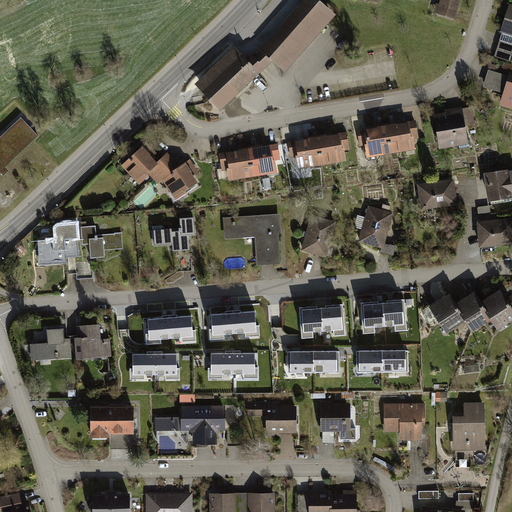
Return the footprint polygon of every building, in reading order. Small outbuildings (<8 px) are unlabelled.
[(235,47),(195,85),(221,112),(273,62),(286,74),(338,15),(321,0),(303,0),(262,51),(255,57),(252,54),(247,59),(235,47)] [(440,0),(440,4),(438,4),(435,13),(457,20),(462,0),(440,0)] [(511,4),(510,4),(506,15),(500,33),(502,34),(511,36),(511,4)] [(511,56),(511,36),(502,34),(495,57),(510,62),(511,56)] [(511,109),(511,70),(510,70),(508,75),(488,68),(482,86),(502,92),(498,105),(511,109)] [(444,112),(433,113),(439,148),(468,143),(465,125),(462,109),(462,106),(444,109),(444,112)] [(472,107),(462,109),(465,125),(475,123),(472,107)] [(367,130),(359,131),(361,146),(366,146),(364,149),(366,159),(370,161),(379,160),(381,157),(417,151),(415,139),(419,138),(416,121),(408,122),(408,124),(397,126),(397,125),(394,125),(379,128),(378,129),(367,130)] [(17,123),(0,138),(0,174),(21,155),(25,160),(39,146),(17,123)] [(297,141),(288,142),(291,158),(297,157),(299,170),(347,162),(345,151),(350,150),(347,133),(339,134),(339,136),(328,137),(327,137),(327,136),(309,139),(310,140),(309,140),(297,142),(297,141)] [(149,141),(143,147),(157,163),(163,158),(149,141)] [(228,152),(219,153),(222,171),(228,170),(230,181),(278,173),(276,160),(280,159),(278,144),(270,146),(270,147),(259,149),(258,149),(258,148),(241,151),(241,152),(239,152),(229,154),(228,152)] [(143,147),(122,166),(140,186),(150,176),(158,185),(163,180),(176,201),(188,194),(187,192),(199,185),(194,176),(191,172),(186,163),(181,167),(168,153),(163,158),(157,163),(149,155),(143,147)] [(191,172),(194,176),(199,173),(191,160),(186,163),(191,172)] [(511,168),(508,169),(508,168),(483,172),(487,200),(511,196),(511,168)] [(453,178),(417,183),(420,209),(456,204),(453,178)] [(384,250),(394,214),(369,207),(359,243),(384,250)] [(282,264),(280,235),(282,235),(281,214),(225,218),(226,240),(256,238),(258,265),(282,264)] [(197,233),(196,215),(179,216),(180,229),(155,230),(155,245),(173,244),(173,251),(190,250),(189,233),(197,233)] [(336,222),(311,215),(301,252),(326,259),(336,222)] [(511,243),(511,217),(476,220),(478,247),(511,243)] [(66,258),(80,257),(78,224),(56,226),(57,241),(40,242),(41,266),(67,264),(66,258)] [(123,248),(122,233),(96,235),(95,227),(82,228),(83,245),(89,245),(91,259),(106,258),(105,250),(123,248)] [(438,300),(429,306),(446,332),(465,319),(474,332),(490,322),(497,332),(511,321),(511,305),(500,288),(488,296),(480,301),(472,290),(462,297),(455,301),(449,292),(438,300)] [(394,301),(383,302),(385,329),(407,328),(405,300),(394,301)] [(371,303),(361,303),(363,331),(385,329),(383,302),(371,303)] [(333,307),(322,308),(323,335),(345,334),(344,306),(333,307)] [(311,308),(300,309),(301,337),(323,335),(322,308),(311,308)] [(233,313),(234,334),(257,332),(255,311),(233,313)] [(211,315),(213,336),(234,334),(233,313),(211,315)] [(169,318),(171,339),(194,337),(192,316),(169,318)] [(148,320),(150,341),(171,339),(169,318),(148,320)] [(100,326),(75,327),(77,359),(113,357),(112,339),(100,340),(100,326)] [(30,344),(31,361),(71,357),(69,339),(64,339),(63,329),(47,330),(48,342),(30,344)] [(370,351),(357,351),(357,372),(382,372),(382,351),(370,351)] [(394,351),(382,351),(382,372),(409,372),(408,351),(394,351)] [(304,353),(287,353),(287,374),(314,374),(314,353),(304,353)] [(327,353),(314,353),(314,374),(340,374),(340,353),(327,353)] [(211,355),(211,375),(233,375),(232,354),(211,355)] [(232,354),(233,375),(256,374),(255,354),(232,354)] [(133,355),(133,376),(155,375),(155,355),(133,355)] [(155,355),(155,375),(178,375),(177,355),(155,355)] [(446,392),(436,392),(436,402),(447,401),(446,392)] [(333,400),(321,400),(321,430),(323,430),(334,430),(340,430),(340,438),(356,438),(356,427),(351,427),(351,402),(333,402),(333,400)] [(299,432),(298,406),(278,406),(277,401),(248,402),(249,415),(266,414),(267,435),(280,435),(280,433),(299,432)] [(463,415),(452,415),(452,426),(452,450),(486,449),(485,401),(463,402),(463,415)] [(426,403),(385,404),(385,431),(400,431),(400,439),(423,438),(423,425),(427,425),(426,403)] [(109,404),(89,404),(89,436),(110,436),(110,449),(133,449),(132,404),(109,404)] [(226,404),(181,405),(181,417),(181,430),(194,429),(193,432),(193,443),(217,443),(217,432),(219,430),(221,428),(226,428),(226,404)] [(181,430),(181,417),(155,417),(155,430),(181,430)] [(334,430),(323,430),(323,442),(334,442),(334,430)] [(325,490),(309,491),(309,493),(309,511),(356,511),(356,489),(346,489),(343,489),(343,493),(332,494),(332,490),(325,490)] [(0,495),(0,510),(3,509),(3,511),(29,511),(27,500),(20,502),(18,492),(0,495)] [(104,492),(92,492),(91,511),(128,511),(129,492),(120,492),(104,492)] [(167,492),(146,492),(146,511),(192,511),(193,492),(167,492)] [(236,511),(236,492),(226,492),(210,493),(209,511),(236,511)] [(247,511),(248,492),(236,492),(236,511),(247,511)] [(248,492),(247,511),(275,511),(275,492),(265,492),(248,492)] [(309,511),(309,493),(296,493),(296,511),(309,511)] [(474,493),(458,493),(458,500),(456,500),(456,508),(474,508),(474,493)]
